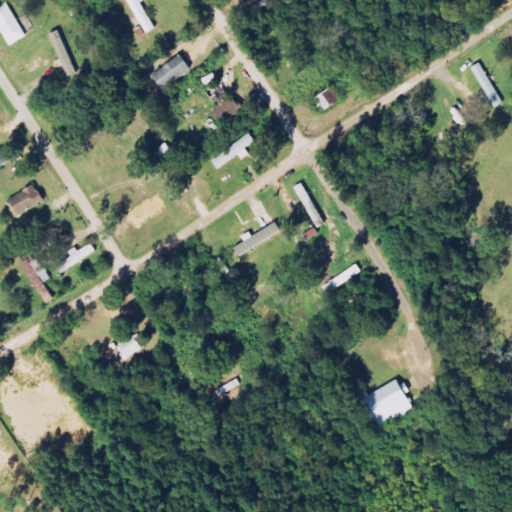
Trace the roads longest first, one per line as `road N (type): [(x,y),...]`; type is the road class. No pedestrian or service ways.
road 1 (residential): [(511,11),(0,356)]
road 2 (residential): [(370,246),(206,0)]
road 3 (residential): [(130,272),(0,80)]
